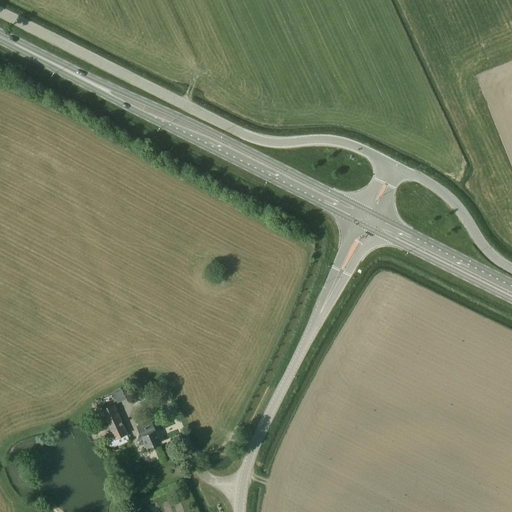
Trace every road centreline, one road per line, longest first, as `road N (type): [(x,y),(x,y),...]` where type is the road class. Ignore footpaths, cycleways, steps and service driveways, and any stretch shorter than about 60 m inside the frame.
road 1 (unclassified): [(386,162),(335,141),(245,136),(0,11)]
road 2 (primary): [(363,209),(0,32)]
road 3 (primary): [(0,41),(357,222)]
road 4 (unclassified): [(239,511),(248,457),(319,313)]
road 5 (primary): [(371,230),(511,301)]
road 6 (unclassified): [(511,269),(488,252),(442,191),(400,169)]
road 7 (primary): [(511,283),(378,216)]
